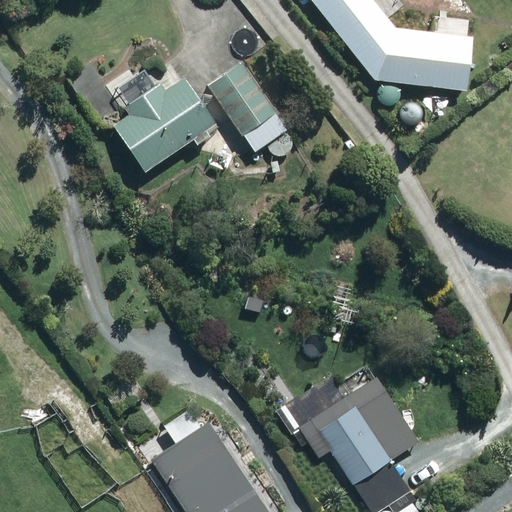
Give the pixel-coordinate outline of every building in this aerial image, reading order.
[(374,21),(368,75),(462,86),(468,32),(374,21)] [(240,61),(206,84),(252,151),(286,127),(240,61)] [(102,81),(89,62),(62,80),(74,100),(102,81)] [(124,103),(128,110),(111,121),(142,167),(191,133),(196,140),(207,132),(203,126),(214,119),(183,73),(163,86),(159,80),(124,103)] [(324,103),(296,124),(323,158),(350,137),(324,103)] [(220,260),(233,258),(232,248),(218,251),(220,260)] [(317,429),(351,481),(388,457),(355,405),(317,429)] [(41,420),(37,411),(23,416),(27,426),(41,420)] [(267,511),(207,421),(151,458),(186,511),(267,511)] [(420,511),(412,500),(397,509),(398,511),(420,511)]
